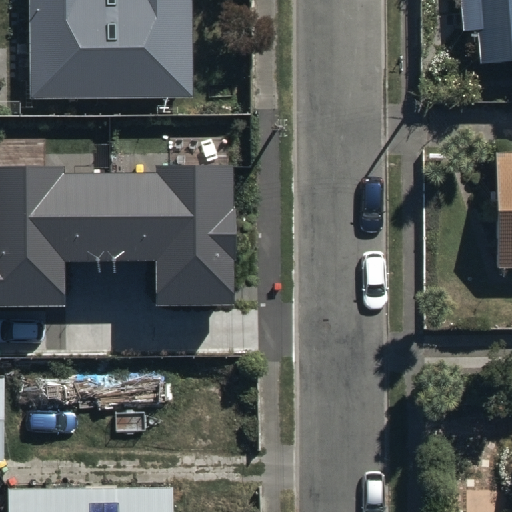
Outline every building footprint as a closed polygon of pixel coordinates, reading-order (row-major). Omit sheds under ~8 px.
[(29,0),(31,90),(195,89),(194,0),(29,0)] [(474,29),(475,62),(511,59),(511,0),(457,0),(459,30),(474,29)] [(511,150),(494,151),(495,266),(511,265),(511,150)] [(236,162),(0,162),(0,305),(64,305),(64,262),(154,261),(154,309),(237,308),(236,162)] [(165,511),(166,485),(3,485),(2,511),(165,511)]
